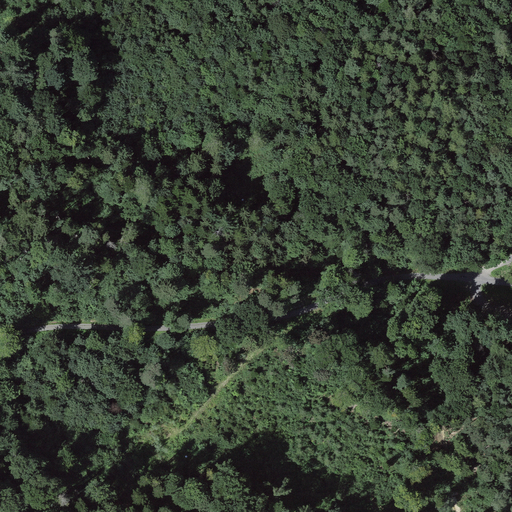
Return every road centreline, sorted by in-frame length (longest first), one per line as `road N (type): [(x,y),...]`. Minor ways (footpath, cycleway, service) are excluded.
road 1 (track): [(0,337),(78,324),(247,321),(305,312),(374,281),(511,285)]
road 2 (track): [(305,312),(247,351),(155,452)]
road 3 (track): [(511,318),(474,314),(466,299),(469,278),(511,257)]
